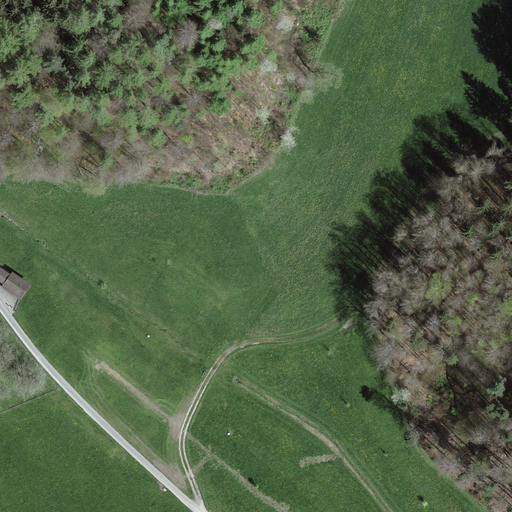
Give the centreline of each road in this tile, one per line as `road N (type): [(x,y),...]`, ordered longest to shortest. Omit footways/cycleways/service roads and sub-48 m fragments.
road 1 (track): [(511,87),(505,107),(388,231),(355,306),(312,332),(243,343),(216,363),(181,440),(201,511)]
road 2 (unclassified): [(199,511),(62,383),(0,306)]
